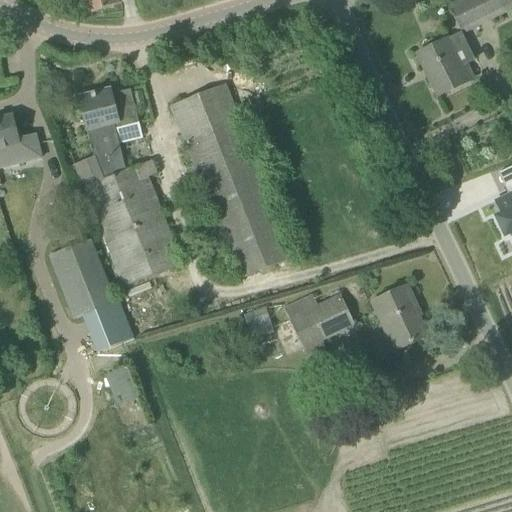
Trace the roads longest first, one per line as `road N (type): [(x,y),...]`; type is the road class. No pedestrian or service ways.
road 1 (unclassified): [(511,376),(339,0)]
road 2 (tertiary): [(0,6),(58,34),(131,39),(270,0)]
